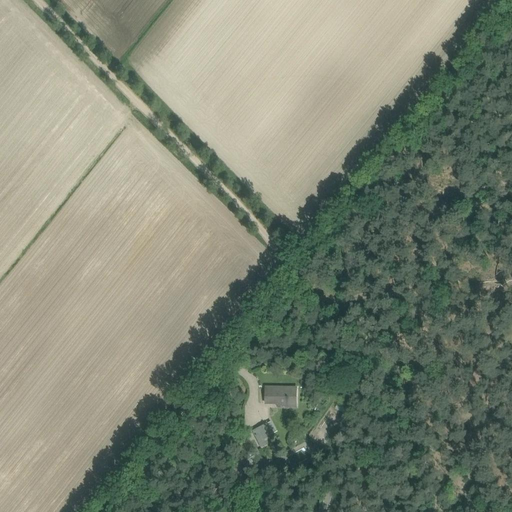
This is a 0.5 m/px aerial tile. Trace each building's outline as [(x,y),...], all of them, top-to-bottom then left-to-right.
[(266,388),(266,404),(269,404),(279,404),(279,407),(297,408),(297,398),(297,388),(266,388)] [(271,422),(252,431),(260,448),(273,442),(269,435),(276,432),(271,422)] [(235,435),(230,440),(235,444),(239,439),(248,430),(244,425),(235,435)] [(252,457),(247,461),(254,469),(264,461),(254,448),(248,453),(252,457)] [(289,466),(308,460),(305,449),(286,455),(289,466)]
